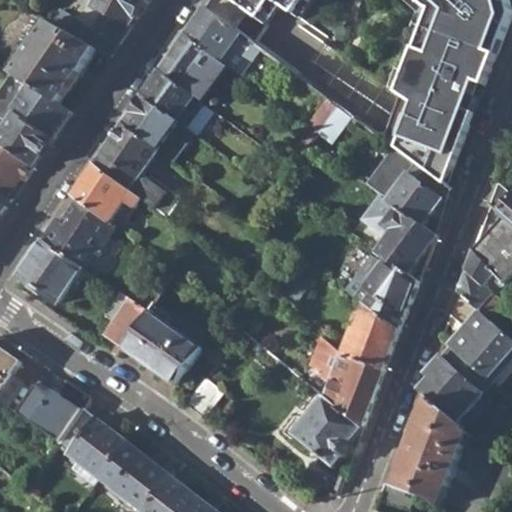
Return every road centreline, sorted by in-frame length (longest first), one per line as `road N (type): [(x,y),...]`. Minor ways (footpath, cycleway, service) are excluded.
road 1 (residential): [(511,86),(347,511)]
road 2 (residential): [(0,307),(167,423),(277,511)]
road 3 (residential): [(184,0),(0,262)]
